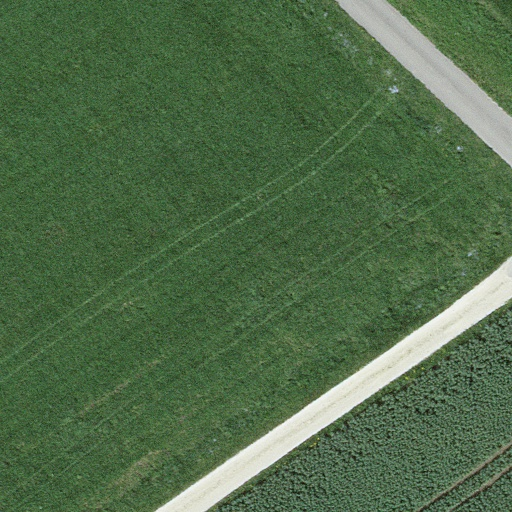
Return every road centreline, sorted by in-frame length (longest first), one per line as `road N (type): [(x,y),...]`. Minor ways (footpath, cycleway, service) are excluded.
road 1 (track): [(178,511),(511,270)]
road 2 (track): [(511,144),(366,0)]
